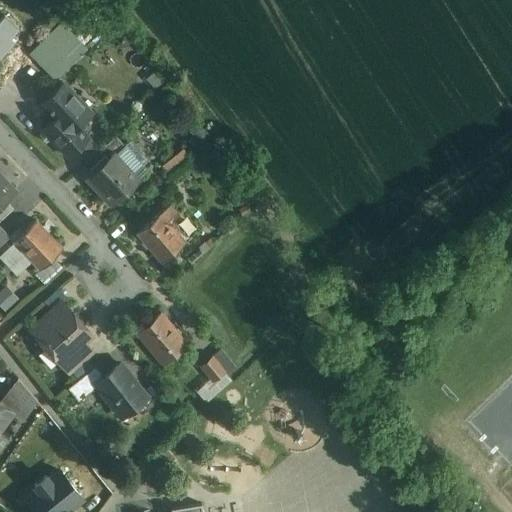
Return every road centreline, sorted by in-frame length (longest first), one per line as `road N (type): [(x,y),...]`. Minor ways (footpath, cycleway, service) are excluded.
road 1 (residential): [(0,130),(101,240)]
road 2 (residential): [(101,240),(132,271),(136,283),(126,293),(109,291),(90,269),(87,251)]
